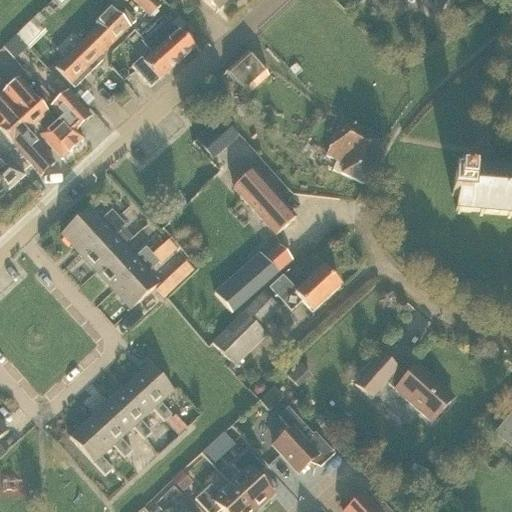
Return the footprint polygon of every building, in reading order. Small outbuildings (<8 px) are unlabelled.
[(152,0),(146,0),(139,8),(150,19),(156,12),(160,8),(152,0)] [(201,0),(217,14),(229,0),(201,0)] [(437,0),(397,0),(408,8),(413,0),(418,0),(430,9),(437,0)] [(119,18),(110,9),(95,24),(98,27),(115,44),(129,29),(135,23),(125,13),(119,18)] [(6,46),(18,58),(47,31),(36,19),(6,46)] [(195,50),(179,32),(178,33),(175,29),(172,31),(164,23),(143,42),(154,55),(144,64),(141,61),(131,69),(151,89),(195,50)] [(115,44),(98,27),(84,41),(100,58),(115,44)] [(71,87),(74,90),(103,62),(100,58),(84,41),(54,70),(71,87)] [(248,54),(225,74),(246,97),(268,78),(248,54)] [(37,125),(42,132),(54,121),(48,115),(19,81),(2,95),(17,112),(15,113),(31,131),(37,125)] [(91,118),(68,92),(50,108),(59,118),(39,137),(61,162),(84,141),(76,132),(91,118)] [(22,158),(41,178),(54,165),(36,146),(37,144),(32,138),(35,135),(31,131),(15,113),(1,97),(0,97),(0,131),(23,157),(22,158)] [(220,119),(196,142),(214,162),(238,139),(220,119)] [(326,157),(345,166),(341,176),(364,186),(385,141),(343,121),(326,157)] [(0,152),(0,188),(6,194),(24,178),(1,151),(0,152)] [(310,152),(308,160),(318,163),(320,155),(310,152)] [(511,169),(495,168),(489,167),(490,165),(487,165),(487,167),(462,165),(463,162),(462,162),(460,162),(459,180),(453,179),(452,197),(457,198),(456,213),(457,213),(457,215),(460,215),(460,213),(480,215),(479,217),(482,217),(482,215),(507,217),(507,220),(510,220),(510,217),(511,217),(511,169)] [(233,190),(276,238),(295,220),(277,200),(253,173),(233,190)] [(99,224),(88,212),(62,236),(79,256),(118,220),(111,213),(99,224)] [(123,249),(112,238),(124,227),(118,220),(79,256),(96,274),(123,249)] [(152,257),(145,250),(133,261),(123,249),(96,274),(113,293),(152,257)] [(286,263),(275,249),(259,262),(255,257),(209,296),(226,317),(286,263)] [(131,311),(157,287),(147,275),(159,264),(152,257),(113,293),(131,311)] [(312,315),(340,289),(322,270),(297,294),(282,278),(268,290),(282,304),(290,313),(301,303),(312,315)] [(267,337),(258,329),(277,309),(263,294),(227,332),(224,329),(210,344),(235,370),(267,337)] [(406,379),(397,371),(398,371),(381,357),(354,387),(370,402),(386,384),(395,392),(394,393),(431,425),(453,400),(417,368),(406,379)] [(153,412),(164,424),(171,417),(160,405),(173,393),(149,367),(129,385),(153,412)] [(140,423),(153,412),(129,385),(109,403),(133,430),(151,450),(157,444),(150,436),(151,435),(140,423)] [(89,421),(113,448),(124,460),(131,453),(120,441),(133,430),(109,403),(89,421)] [(321,469),(334,456),(315,436),(312,438),(288,410),(278,419),(290,433),(273,449),(298,476),(310,464),(321,469)] [(171,417),(164,424),(177,439),(185,432),(171,417)] [(93,466),(104,478),(112,471),(101,459),(113,448),(89,421),(69,440),(93,466)] [(511,423),(499,436),(511,446),(511,423)] [(258,511),(274,498),(256,479),(265,471),(248,452),(232,467),(240,476),(230,486),(253,511),(258,511)] [(181,472),(171,481),(182,493),(192,485),(181,472)] [(194,501),(204,511),(220,511),(253,511),(230,486),(219,496),(211,486),(194,501)] [(388,511),(375,497),(367,504),(362,499),(347,511),(388,511)]
